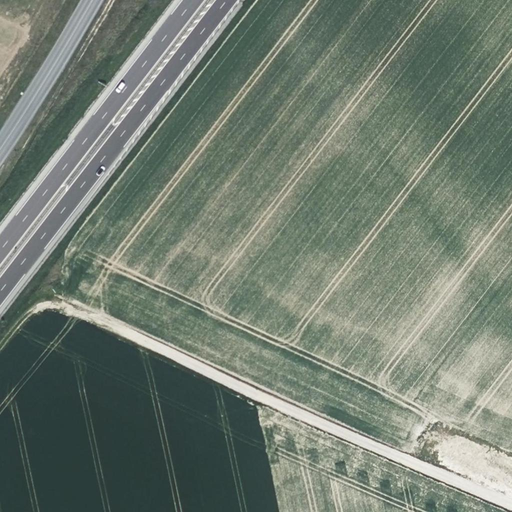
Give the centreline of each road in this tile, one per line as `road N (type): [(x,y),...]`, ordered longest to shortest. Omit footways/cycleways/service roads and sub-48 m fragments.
road 1 (track): [(0,348),(33,307),(56,300),(511,504)]
road 2 (motorway): [(0,293),(227,0)]
road 3 (motorway): [(191,0),(0,247)]
road 4 (secondary): [(92,0),(0,149)]
